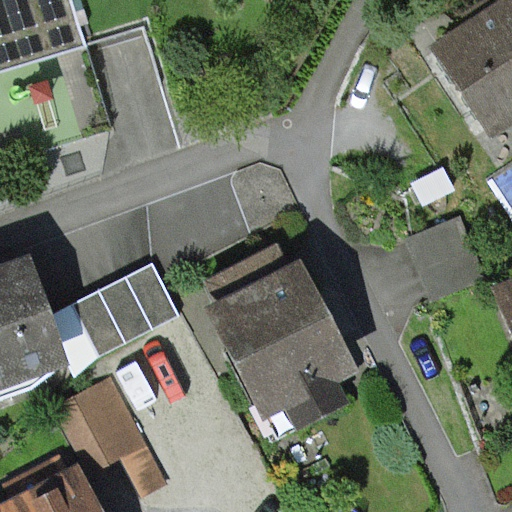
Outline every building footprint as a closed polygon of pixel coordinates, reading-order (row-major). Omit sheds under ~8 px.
[(0,0),(0,60),(54,44),(40,0),(0,0)] [(511,5),(441,52),(490,127),(511,112),(511,5)] [(483,280),(457,220),(407,240),(433,300),(483,280)] [(275,252),(209,286),(267,400),(276,395),(295,432),(344,408),(325,370),(333,366),(275,252)] [(0,400),(29,391),(22,371),(53,361),(17,258),(0,263),(0,400)] [(152,265),(71,306),(98,359),(179,318),(152,265)] [(111,385),(59,411),(89,469),(141,442),(111,385)] [(84,511),(71,487),(22,511),(84,511)]
